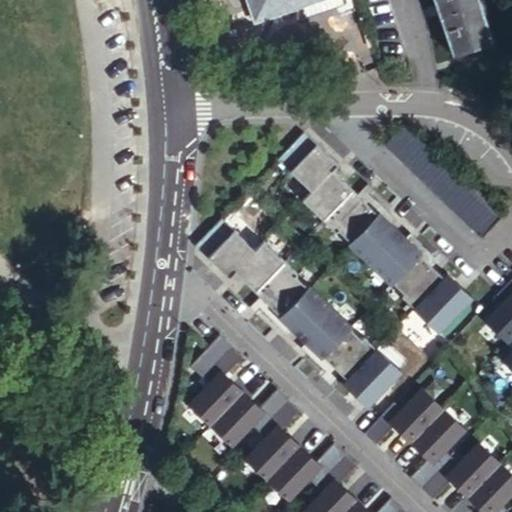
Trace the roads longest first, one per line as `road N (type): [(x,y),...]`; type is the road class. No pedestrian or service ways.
road 1 (residential): [(164,109),(412,100),(464,110),(511,153)]
road 2 (residential): [(160,259),(421,511)]
road 3 (residential): [(160,259),(143,373),(106,511)]
road 4 (residential): [(164,109),(160,259)]
